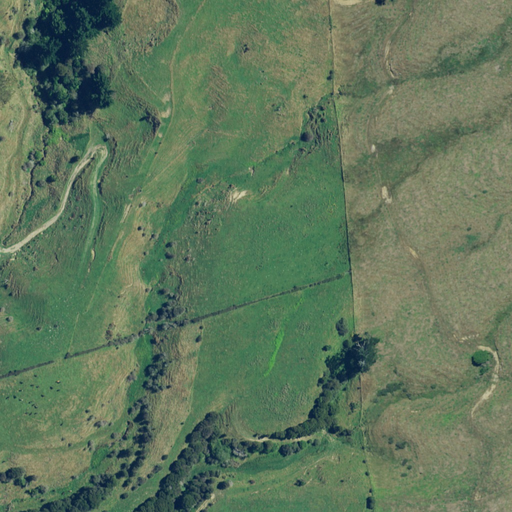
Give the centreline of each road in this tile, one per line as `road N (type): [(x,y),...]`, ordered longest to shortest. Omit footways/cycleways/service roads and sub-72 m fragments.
road 1 (track): [(453,339),(429,307),(416,257),(391,227),(369,135),(382,101),(378,54),(410,0)]
road 2 (track): [(77,295),(100,221),(99,146),(86,152),(26,239),(0,249)]
